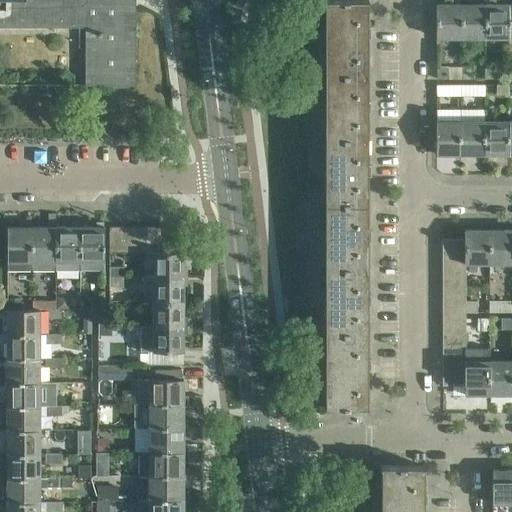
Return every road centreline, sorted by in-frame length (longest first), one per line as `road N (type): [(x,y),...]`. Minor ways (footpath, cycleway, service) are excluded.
road 1 (tertiary): [(260,442),(227,175)]
road 2 (residential): [(412,439),(412,201)]
road 3 (residential): [(227,175),(0,180)]
road 4 (residential): [(412,201),(413,0)]
road 5 (tertiary): [(227,175),(207,0)]
road 6 (residential): [(412,439),(260,442)]
